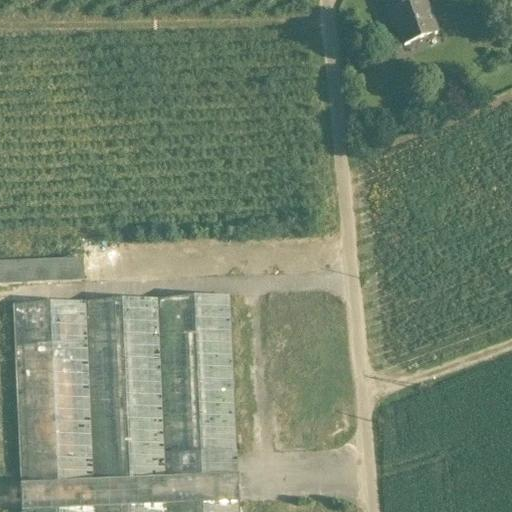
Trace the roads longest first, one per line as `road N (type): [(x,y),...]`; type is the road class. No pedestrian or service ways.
road 1 (track): [(375,511),(326,0)]
road 2 (track): [(511,345),(363,398)]
